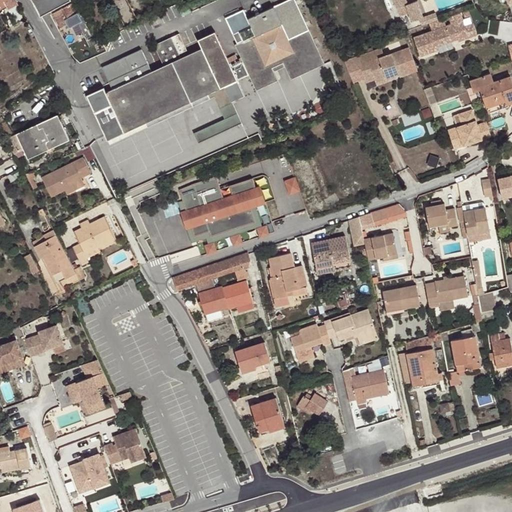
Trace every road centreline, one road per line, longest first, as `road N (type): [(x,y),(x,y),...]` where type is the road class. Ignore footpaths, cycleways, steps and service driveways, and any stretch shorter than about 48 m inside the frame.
road 1 (residential): [(511,140),(458,174),(152,277),(190,331),(272,511)]
road 2 (unknown): [(428,281),(408,192),(377,110)]
road 3 (primary): [(364,491),(511,446)]
road 4 (residential): [(364,491),(334,352)]
